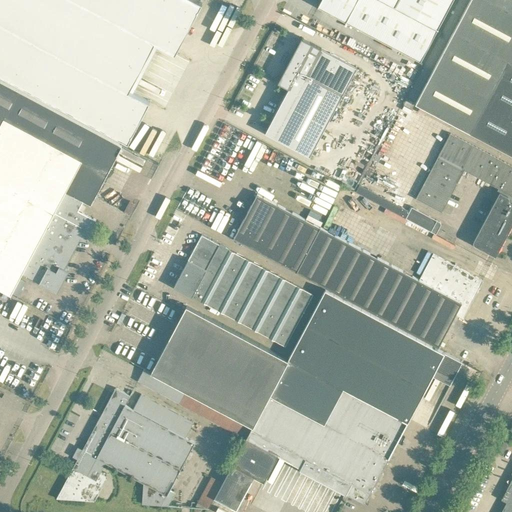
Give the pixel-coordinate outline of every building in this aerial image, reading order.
[(0,0),(0,73),(124,139),(125,140),(128,142),(150,101),(129,90),(155,42),(175,53),(202,2),(197,0),(0,0)] [(321,0),(318,6),(421,61),(452,0),(321,0)] [(511,0),(470,0),(415,103),(470,132),(511,154),(511,0)] [(289,88),(265,132),(310,155),(357,67),(302,37),(278,82),(289,88)] [(0,288),(11,294),(22,274),(57,292),(69,271),(65,269),(81,239),(85,241),(96,220),(78,211),(83,200),(91,204),(95,197),(122,145),(121,144),(0,80),(0,288)] [(413,102),(406,99),(403,104),(410,108),(413,102)] [(475,245),(496,256),(511,224),(511,165),(450,133),(415,198),(441,212),(464,169),(501,189),(474,240),(473,240),(473,241),(473,242),(473,243),(474,243),(474,244),(475,245)] [(233,238),(297,272),(320,226),(257,193),(233,238)] [(401,207),(397,214),(436,234),(440,225),(441,225),(441,224),(441,223),(440,223),(440,222),(440,221),(439,221),(411,206),(409,211),(401,207)] [(320,226),(297,272),(438,347),(456,313),(463,317),(483,280),(433,254),(420,279),(320,226)] [(187,261),(174,286),(285,346),(313,293),(202,234),(187,261)] [(416,274),(420,276),(431,252),(427,250),(416,274)] [(325,289),(288,359),(407,423),(434,372),(451,382),(462,361),(444,352),(325,289)] [(187,391),(252,426),(288,359),(186,305),(151,372),(144,368),(138,380),(180,403),(187,391)] [(288,359),(252,426),(214,498),(236,509),(254,476),(264,481),(278,454),(300,466),(299,469),(346,494),(347,493),(350,494),(349,496),(353,498),(354,497),(365,502),(407,423),(288,359)] [(108,476),(101,472),(106,462),(143,482),(142,504),(181,506),(181,503),(176,503),(176,505),(168,505),(175,493),(169,490),(195,442),(186,437),(193,422),(141,394),(133,409),(125,404),(130,395),(115,388),(96,423),(97,424),(83,450),(82,449),(82,450),(78,447),(73,456),(78,458),(78,459),(74,467),(73,467),(74,468),(59,494),(56,498),(94,500),(108,476)] [(511,441),(506,438),(503,443),(510,447),(511,442),(511,441)] [(511,511),(511,484),(508,493),(511,496),(511,497),(510,500),(503,511),(511,511)]
